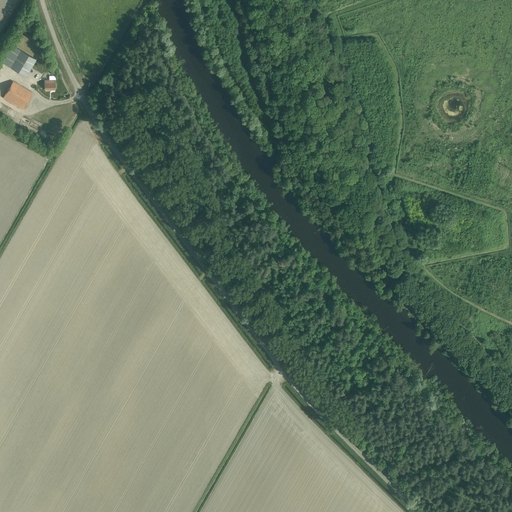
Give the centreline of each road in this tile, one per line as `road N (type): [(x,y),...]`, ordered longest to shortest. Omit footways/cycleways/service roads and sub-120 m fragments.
road 1 (unclassified): [(419,511),(303,397),(114,149),(87,112),(41,0)]
road 2 (track): [(264,57),(295,158),(390,277)]
road 3 (track): [(406,268),(328,35)]
road 4 (track): [(390,277),(511,405)]
road 5 (track): [(511,380),(406,268)]
